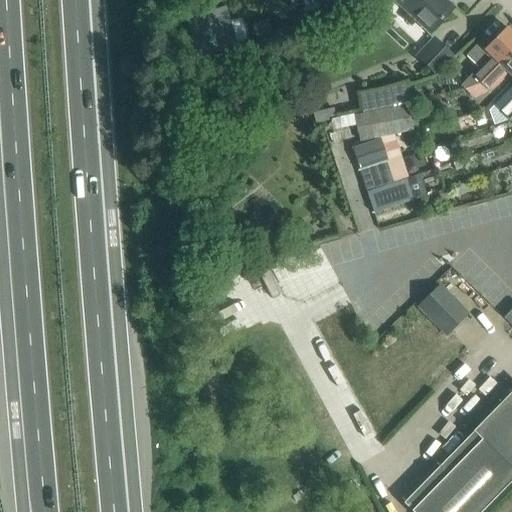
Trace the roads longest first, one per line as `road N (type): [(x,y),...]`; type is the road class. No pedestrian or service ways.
road 1 (trunk): [(1,0),(41,511)]
road 2 (trunk): [(115,511),(78,0)]
